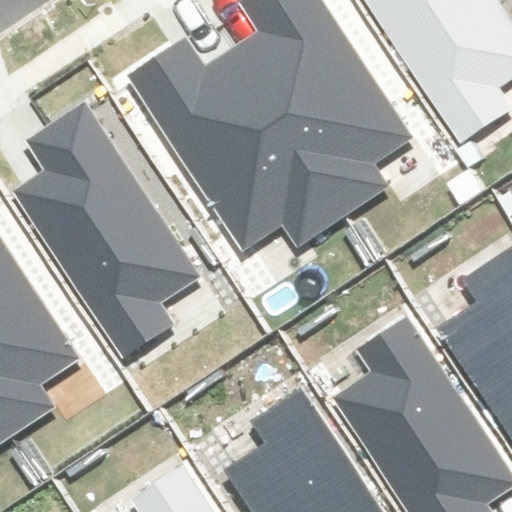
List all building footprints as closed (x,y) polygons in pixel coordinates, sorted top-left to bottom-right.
[(233,56),(343,223),(387,194),(372,172),(409,147),(312,0),(269,0),(246,15),(261,38),(233,56)] [(511,81),(511,21),(498,0),(366,0),(460,142),(511,107),(511,101),(502,87),(511,81)] [(190,50),(134,87),(245,255),(282,231),(296,253),(343,223),(233,56),(205,74),(190,50)] [(203,282),(85,103),(21,145),(41,175),(13,194),(123,361),(178,325),(166,307),(203,282)] [(511,164),(511,126),(458,161),(475,188),(511,164)] [(0,420),(12,439),(57,410),(42,387),(79,363),(0,243),(0,420)] [(511,246),(460,280),(474,301),(434,327),(511,445),(511,246)] [(511,488),(511,475),(408,317),(355,351),(369,372),(330,398),(404,511),(492,511),(487,504),(511,488)] [(390,511),(308,387),(256,421),(269,442),(230,468),(258,511),(390,511)] [(0,447),(12,439),(0,420),(0,447)] [(216,511),(186,466),(133,500),(141,511),(216,511)]
